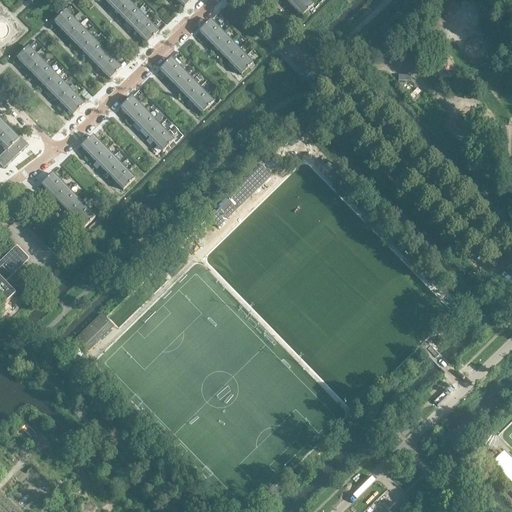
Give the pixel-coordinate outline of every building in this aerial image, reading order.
[(112,8),(120,0),(106,0),(105,1),(112,8)] [(119,16),(131,5),(126,0),(120,0),(112,8),(119,16)] [(191,1),(192,0),(177,0),(177,1),(184,8),(190,3),(192,1),(191,1)] [(295,10),(304,0),(290,0),(288,3),(295,10)] [(307,12),(313,6),(307,0),(304,0),(295,10),(302,17),(306,13),(308,12),(307,12)] [(126,23),(137,12),(131,5),(119,16),(126,23)] [(61,30),(73,19),(65,12),(61,16),(60,17),(54,23),(61,30)] [(133,30),(144,19),(137,12),(126,23),(133,30)] [(68,37),(80,26),(73,19),(61,30),(68,37)] [(140,37),(151,26),(144,19),(133,30),(140,37)] [(207,40),(218,29),(211,21),(207,26),(206,25),(205,27),(199,33),(207,40)] [(75,44),(86,34),(80,26),(68,37),(75,44)] [(154,37),(158,33),(151,26),(140,37),(147,44),(153,39),(154,38),(154,37)] [(213,47),(225,36),(218,29),(207,40),(213,47)] [(82,52),(93,41),(86,34),(75,44),(82,52)] [(220,54),(232,43),(225,36),(213,47),(220,54)] [(89,59),(100,48),(93,41),(82,52),(89,59)] [(227,61),(239,50),(232,43),(220,54),(227,61)] [(24,66),(36,55),(28,48),(24,52),(23,53),(23,54),(17,59),(24,66)] [(96,66),(107,55),(100,48),(89,59),(96,66)] [(234,68),(246,57),(239,50),(227,61),(234,68)] [(31,73),(43,63),(36,55),(24,66),(31,73)] [(103,73),(114,62),(107,55),(96,66),(103,73)] [(248,69),(253,65),(246,57),(234,68),(241,76),(247,70),(249,69),(248,69)] [(171,60),(167,64),(166,65),(160,71),(167,78),(178,67),(171,60)] [(117,73),(121,69),(114,62),(103,73),(110,80),(116,75),(117,74),(117,73)] [(38,81),(49,70),(43,63),(31,73),(38,81)] [(174,85),(185,74),(178,67),(167,78),(174,85)] [(45,88),(56,77),(49,70),(38,81),(45,88)] [(181,92),(192,81),(185,74),(174,85),(181,92)] [(52,95),(63,84),(56,77),(45,88),(52,95)] [(188,100),(199,89),(192,81),(181,92),(188,100)] [(59,102),(70,91),(63,84),(52,95),(59,102)] [(195,107),(206,96),(199,89),(188,100),(195,107)] [(417,89),(411,95),(409,98),(412,101),(413,100),(421,93),(417,89)] [(66,109),(77,98),(70,91),(59,102),(66,109)] [(209,107),(213,103),(206,96),(195,107),(202,114),(208,109),(209,107)] [(73,116),(84,105),(77,98),(66,109),(73,116)] [(128,117),(139,106),(132,98),(128,102),(127,102),(126,103),(126,104),(121,109),(128,117)] [(135,124),(146,113),(139,106),(128,117),(135,124)] [(142,131),(153,120),(146,113),(135,124),(142,131)] [(148,138),(160,127),(153,120),(142,131),(148,138)] [(0,141),(10,131),(2,123),(0,124),(0,141)] [(155,145),(167,134),(160,127),(148,138),(155,145)] [(174,127),(169,131),(174,136),(178,131),(174,127)] [(0,163),(4,168),(27,145),(20,139),(19,140),(10,131),(0,141),(0,143),(8,151),(0,158),(0,163)] [(170,146),(174,141),(167,134),(155,145),(162,152),(162,153),(168,147),(169,147),(170,146)] [(88,155),(100,144),(93,137),(93,136),(88,141),(88,140),(87,142),(81,148),(88,155)] [(95,162),(107,151),(100,144),(88,155),(95,162)] [(102,169),(113,158),(107,151),(95,162),(102,169)] [(109,176),(120,165),(113,158),(102,169),(109,176)] [(116,183),(127,172),(120,165),(109,176),(116,183)] [(252,196),(271,177),(270,176),(266,171),(264,170),(262,168),(261,166),(217,209),(219,210),(216,213),(214,212),(208,218),(218,229),(223,224),(225,222),(218,216),(221,213),(228,219),(230,217),(241,207),(252,196)] [(130,184),(135,180),(134,179),(127,172),(116,183),(123,190),(123,191),(129,185),(130,184)] [(49,193),(60,182),(53,175),(49,179),(47,180),(42,186),(49,193)] [(56,200),(67,189),(60,182),(49,193),(56,200)] [(63,208),(74,197),(67,189),(56,200),(63,208)] [(70,215),(81,204),(74,197),(63,208),(70,215)] [(77,222),(88,211),(81,204),(70,215),(77,222)] [(241,207),(230,217),(233,219),(242,208),(241,207)] [(91,222),(95,218),(88,211),(77,222),(83,229),(84,229),(89,224),(90,224),(91,222)] [(4,283),(29,259),(17,247),(0,263),(0,301),(5,306),(15,296),(25,306),(29,302),(18,292),(15,295),(4,283)] [(95,345),(113,328),(108,323),(109,322),(108,322),(101,316),(101,315),(73,343),(74,343),(85,355),(95,345)] [(84,355),(79,350),(75,354),(80,359),(84,355)]
